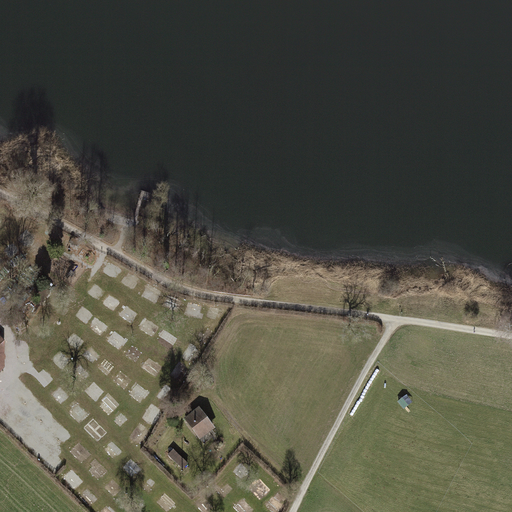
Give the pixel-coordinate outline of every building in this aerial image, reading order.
[(158,342),(172,351),(181,338),(167,329),(158,342)] [(114,332),(109,345),(122,350),(127,337),(114,332)] [(139,363),(144,350),(131,345),(126,358),(139,363)] [(192,346),(185,355),(192,359),(198,351),(192,346)] [(92,347),(85,355),(94,364),(102,355),(92,347)] [(157,379),(165,366),(150,356),(142,369),(157,379)] [(177,361),(171,375),(183,381),(190,367),(177,361)] [(45,368),(36,377),(46,387),(55,378),(45,368)] [(125,390),(134,380),(122,370),(113,380),(125,390)] [(140,404),(150,392),(140,384),(130,395),(140,404)] [(110,413),(118,407),(109,396),(101,402),(110,413)] [(216,426),(199,405),(184,417),(200,438),(216,426)] [(146,420),(157,424),(163,410),(151,406),(146,420)] [(98,421),(88,431),(98,442),(108,432),(98,421)] [(131,440),(143,446),(151,429),(139,423),(131,440)] [(115,460),(124,451),(113,439),(103,448),(115,460)] [(81,465),(94,456),(83,440),(70,449),(81,465)] [(399,475),(406,461),(381,446),(373,460),(399,475)] [(169,457),(186,468),(191,460),(174,449),(169,457)] [(101,481),(111,470),(97,457),(87,469),(101,481)] [(124,468),(133,477),(142,468),(133,459),(124,468)] [(75,489),(84,480),(74,470),(65,479),(75,489)] [(153,496),(161,486),(149,475),(140,485),(153,496)] [(105,487),(114,497),(123,488),(114,478),(105,487)] [(261,501),(271,491),(262,481),(251,491),(261,501)] [(222,483),(216,490),(224,498),(231,491),(222,483)] [(88,505),(99,499),(94,488),(82,495),(88,505)] [(166,491),(156,501),(167,511),(172,511),(180,505),(166,491)] [(195,504),(202,511),(209,511),(216,505),(204,494),(195,504)] [(238,511),(253,511),(256,509),(245,498),(235,509),(238,511)]
